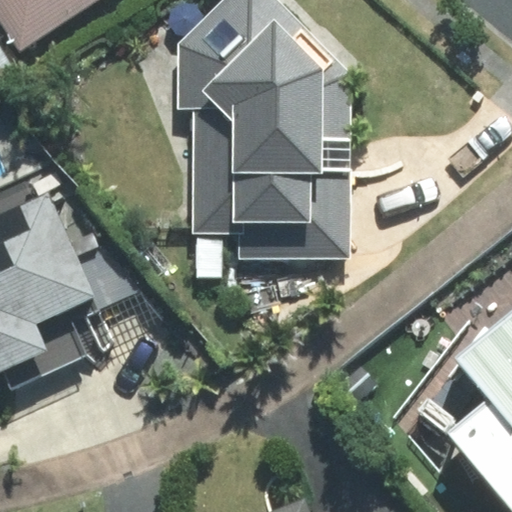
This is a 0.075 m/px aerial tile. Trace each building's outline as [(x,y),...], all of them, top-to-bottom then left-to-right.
[(0,0),(0,11),(30,57),(118,0),(0,0)] [(363,176),(361,78),(283,0),(235,0),(186,50),(186,116),(201,115),(202,283),(230,283),(229,242),(247,240),(247,266),(359,265),(358,176),(363,176)] [(30,83),(10,50),(0,55),(0,84),(7,96),(30,83)] [(0,250),(0,393),(74,360),(60,332),(115,308),(65,197),(0,226),(0,243),(3,249),(0,250)] [(459,444),(511,505),(511,330),(465,370),(500,409),(459,444)]
